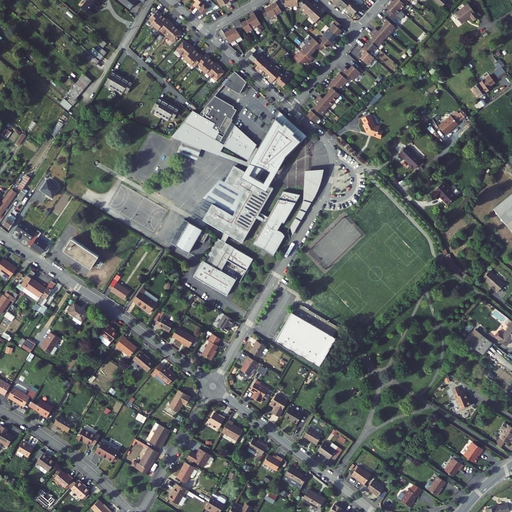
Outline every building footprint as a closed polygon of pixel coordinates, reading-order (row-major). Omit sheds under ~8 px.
[(98,9),(102,3),(98,0),(87,0),(89,1),(88,2),(97,9),(97,8),(98,9)] [(140,0),(145,2),(145,0),(120,0),(120,1),(132,9),(139,0),(140,0)] [(286,8),(294,8),(294,0),(287,0),(287,1),(284,1),(281,2),(285,9),(286,8)] [(302,8),(303,9),(309,2),(305,0),(294,0),(294,8),(302,8)] [(336,0),(333,3),(339,9),(342,5),(346,9),(347,8),(350,10),(349,11),(355,16),(363,8),(357,2),(356,3),(353,1),(354,1),(352,0),(336,0)] [(433,0),(443,8),(448,2),(445,0),(399,0),(398,0),(396,0),(387,10),(390,13),(388,16),(394,21),(406,7),(405,6),(409,3),(424,2),(424,0),(433,0)] [(207,1),(204,4),(202,2),(196,7),(204,14),(211,6),(207,1)] [(95,11),(97,9),(88,2),(82,9),(92,17),(96,11),(95,11)] [(278,4),(273,7),(279,17),(284,14),(282,11),(285,9),(281,2),(278,4)] [(312,19),(312,20),(316,24),(323,16),(319,12),(322,9),(316,3),(313,7),(309,2),(303,9),(301,11),(306,15),(307,14),(312,19)] [(266,10),(268,14),(265,16),(269,23),(279,17),(273,7),(266,10)] [(479,23),(472,8),(456,15),(461,26),(471,21),(474,26),(479,23)] [(161,14),(161,13),(158,10),(149,20),(152,23),(151,24),(155,27),(164,17),(161,14)] [(263,26),(255,13),(252,15),(254,19),(249,22),(254,32),(260,29),(259,28),(263,26)] [(167,20),(164,17),(155,27),(158,30),(159,29),(161,32),(171,21),(168,19),(167,20)] [(394,32),(396,29),(386,19),(384,22),(387,25),(380,33),(376,30),(371,36),(374,39),(372,42),(371,41),(366,46),(367,47),(362,53),(365,55),(361,60),(370,67),(373,63),(372,62),(375,59),(370,55),(373,53),(375,55),(383,46),(382,45),(387,40),(388,41),(395,33),(394,32)] [(174,24),(171,21),(161,32),(168,37),(176,28),(173,25),(174,24)] [(249,34),(254,32),(249,22),(243,25),(241,21),(238,23),(243,31),(246,29),(249,34)] [(299,55),(295,59),(304,67),(307,63),(310,66),(316,59),(313,56),(320,49),(323,52),(325,49),(327,50),(330,46),(333,49),(338,43),(335,40),(338,37),(339,37),(343,33),(341,31),(343,28),(337,22),(326,34),(327,35),(323,39),(322,39),(319,43),(315,39),(312,42),(311,41),(304,49),(305,50),(302,53),(300,55),(299,55)] [(240,34),(243,31),(238,23),(235,25),(237,29),(231,32),(237,42),(243,39),(240,34)] [(179,31),(176,28),(168,37),(174,43),(183,33),(180,30),(179,31)] [(232,45),(237,42),(231,32),(226,35),(224,32),(221,33),(226,42),(229,40),(232,45)] [(109,44),(102,39),(99,43),(105,48),(109,44)] [(189,43),(188,44),(185,40),(176,50),(182,56),(192,45),(189,43)] [(194,49),(195,48),(192,45),(182,56),(185,58),(185,59),(188,62),(197,52),(194,49)] [(108,53),(103,48),(99,52),(105,57),(108,53)] [(99,52),(96,49),(92,52),(102,61),(105,57),(99,52)] [(252,53),(246,60),(249,62),(251,60),(256,64),(263,55),(259,51),(255,55),(252,53)] [(201,54),(200,55),(197,52),(188,62),(191,65),(192,64),(195,67),(197,64),(204,57),(201,54)] [(209,57),(210,57),(207,54),(204,57),(197,64),(200,67),(203,70),(212,60),(209,57)] [(102,62),(94,55),(90,60),(98,66),(102,62)] [(267,59),(263,55),(256,64),(260,67),(257,70),(260,73),(269,62),(267,60),(267,59)] [(216,62),(215,63),(212,60),(203,70),(206,74),(207,73),(210,75),(219,65),(216,62)] [(272,64),(269,62),(260,73),(263,75),(266,72),(269,75),(277,67),(273,64),(272,64)] [(225,71),(221,68),(222,68),(219,65),(210,75),(216,81),(225,71)] [(352,65),(348,70),(345,67),(342,70),(348,76),(353,80),(355,77),(356,78),(360,73),(352,65)] [(281,71),(277,67),(269,75),(273,79),(270,82),(273,85),(277,81),(283,74),(280,72),(281,71)] [(507,75),(502,68),(494,74),(498,80),(507,75)] [(346,78),(348,76),(342,70),(335,77),(344,85),(348,80),(346,78)] [(240,94),(247,82),(235,71),(224,85),(240,94)] [(117,73),(117,74),(112,72),(105,84),(110,86),(109,88),(112,89),(112,88),(119,92),(119,93),(121,94),(122,93),(123,94),(124,91),(128,93),(132,85),(129,83),(130,81),(129,81),(129,80),(127,78),(126,80),(119,76),(120,74),(117,73)] [(83,79),(90,86),(94,81),(87,74),(83,79)] [(285,77),(283,74),(277,81),(280,83),(279,84),(285,89),(293,80),(287,75),(285,77)] [(340,90),(344,85),(335,77),(329,84),(329,85),(335,90),(337,87),(340,90)] [(486,94),(492,90),(491,88),(495,85),(490,78),(480,85),(486,94)] [(86,91),(90,86),(83,79),(78,85),(86,91)] [(78,85),(78,84),(74,89),(82,96),(86,91),(78,85)] [(340,95),(335,90),(329,85),(327,88),(330,91),(327,95),(335,102),(339,98),(338,97),(340,95)] [(479,97),(480,98),(486,94),(480,85),(471,91),(477,99),(479,97)] [(82,96),(74,89),(70,94),(74,97),(78,101),(82,96)] [(200,114),(193,110),(174,134),(186,138),(185,141),(191,144),(191,143),(192,144),(207,149),(208,147),(216,150),(220,142),(216,139),(219,132),(223,134),(224,135),(233,119),(232,119),(237,110),(234,108),(235,107),(215,95),(200,114)] [(331,106),(335,102),(327,95),(323,98),(320,95),(317,98),(328,108),(330,106),(331,106)] [(75,106),(79,102),(78,101),(74,97),(70,102),(74,106),(75,106)] [(373,106),(378,100),(374,97),(369,102),(373,106)] [(326,110),(328,108),(317,98),(315,101),(318,104),(314,108),(320,114),(322,115),(327,111),(326,110)] [(63,104),(70,111),(74,106),(70,102),(67,99),(63,104)] [(162,100),(161,101),(158,99),(153,107),(157,109),(155,112),(156,113),(155,114),(158,115),(158,114),(166,118),(165,119),(167,121),(168,120),(169,120),(170,117),(174,119),(178,111),(175,109),(176,108),(175,107),(176,106),(173,105),(173,106),(165,102),(166,101),(164,99),(163,100),(162,100)] [(474,106),(478,111),(482,108),(486,105),(483,101),(474,106)] [(318,116),(320,114),(314,108),(312,111),(312,110),(307,115),(316,123),(320,118),(318,116)] [(294,133),(303,140),(307,136),(280,111),(276,118),(293,134),(294,133)] [(371,115),(361,119),(364,125),(363,125),(367,134),(368,135),(369,133),(371,134),(371,135),(376,137),(376,138),(380,140),(383,133),(379,131),(380,128),(375,126),(371,115)] [(458,126),(463,121),(459,116),(458,115),(452,119),(458,126)] [(265,223),(253,244),(258,247),(274,256),(285,236),(284,233),(282,232),(280,231),(278,230),(280,226),(282,223),(284,223),(301,194),(283,191),(269,217),(260,212),(274,188),(259,179),(262,174),(265,169),(267,170),(271,170),(274,171),(276,169),(276,170),(303,140),(294,133),(293,134),(276,118),(258,148),(256,147),(257,145),(235,125),(224,146),(248,160),(249,159),(252,160),(254,161),(252,164),(248,174),(243,186),(236,182),(233,186),(244,192),(237,208),(233,215),(213,204),(203,220),(225,232),(221,240),(218,238),(205,261),(203,260),(194,276),(227,296),(236,280),(231,276),(221,271),(228,260),(247,271),(253,259),(225,242),(230,235),(243,242),(256,218),(265,223)] [(452,119),(451,118),(439,129),(446,137),(452,132),(453,131),(459,127),(458,126),(452,119)] [(26,140),(23,137),(15,148),(19,151),(26,140)] [(398,156),(408,167),(408,169),(410,171),(412,171),(413,171),(421,163),(406,149),(398,156)] [(445,169),(454,161),(448,156),(440,164),(445,169)] [(234,165),(225,182),(222,180),(205,199),(213,204),(233,215),(237,208),(244,192),(233,186),(236,182),(243,186),(248,174),(234,165)] [(19,190),(23,193),(31,180),(27,177),(19,190)] [(451,192),(452,191),(443,183),(432,195),(438,201),(440,198),(441,199),(441,198),(444,201),(443,201),(448,206),(456,198),(451,192)] [(44,197),(53,202),(58,193),(47,186),(45,188),(44,187),(39,195),(43,198),(44,197)] [(12,193),(0,211),(0,220),(1,221),(18,197),(12,193)] [(21,205),(27,196),(23,193),(17,202),(21,205)] [(511,196),(493,211),(511,234),(511,196)] [(11,217),(5,228),(12,233),(17,225),(15,223),(16,221),(11,217)] [(197,239),(204,243),(209,233),(184,219),(171,242),(189,253),(197,239)] [(31,239),(34,241),(35,240),(36,237),(20,227),(16,235),(28,242),(30,242),(31,239)] [(34,241),(29,249),(41,257),(47,249),(38,243),(41,238),(37,236),(36,237),(35,240),(34,241)] [(100,260),(73,242),(64,255),(91,273),(100,260)] [(3,259),(0,263),(0,268),(12,276),(18,267),(4,257),(3,259)] [(21,294),(22,293),(25,288),(31,280),(34,275),(30,272),(22,285),(20,284),(16,290),(21,294)] [(505,287),(490,272),(483,280),(491,288),(490,290),(494,293),(495,292),(498,294),(505,287)] [(23,277),(19,274),(12,284),(16,286),(23,277)] [(116,277),(108,289),(111,291),(110,293),(123,301),(128,294),(115,285),(119,279),(116,277)] [(34,283),(31,280),(25,288),(29,291),(34,283)] [(44,303),(52,291),(51,290),(55,284),(52,282),(45,290),(39,299),(36,303),(35,305),(45,312),(49,306),(44,303)] [(45,290),(34,283),(29,291),(25,288),(22,293),(36,303),(39,299),(45,290)] [(141,290),(132,303),(143,309),(141,311),(149,316),(158,302),(151,297),(145,293),(141,290)] [(6,298),(4,297),(0,302),(0,311),(4,313),(12,302),(14,304),(17,300),(8,294),(6,298)] [(296,313),(293,311),(278,339),(322,364),(338,337),(335,335),(341,326),(306,306),(302,303),(296,313)] [(89,314),(75,305),(69,314),(76,318),(74,322),(81,326),(89,314)] [(159,325),(158,326),(168,333),(174,323),(163,317),(165,313),(162,310),(160,313),(156,320),(155,322),(159,325)] [(8,311),(0,323),(0,328),(5,332),(16,316),(8,311)] [(232,322),(221,314),(213,327),(223,333),(227,326),(229,327),(232,322)] [(494,339),(506,349),(511,342),(511,343),(511,323),(511,324),(508,329),(509,330),(503,338),(498,334),(494,339)] [(102,342),(108,347),(117,335),(110,329),(112,327),(108,324),(101,335),(104,337),(101,341),(102,342)] [(193,340),(176,329),(171,338),(183,345),(182,346),(187,349),(193,340)] [(61,339),(53,333),(42,348),(54,357),(59,349),(56,347),(61,339)] [(215,346),(219,340),(211,334),(207,341),(208,342),(201,356),(210,361),(213,357),(211,355),(216,347),(215,346)] [(481,338),(476,334),(467,346),(472,349),(481,338)] [(29,351),(35,343),(27,337),(21,346),(29,351)] [(122,338),(115,347),(129,358),(136,349),(125,341),(126,340),(122,338)] [(492,346),(482,339),(481,338),(472,349),(473,350),(483,358),(492,346)] [(262,352),(263,349),(253,343),(251,347),(252,348),(249,355),(257,360),(259,357),(261,358),(263,358),(265,354),(262,352)] [(140,353),(131,363),(146,374),(153,366),(146,360),(148,359),(140,353)] [(244,364),(239,371),(248,377),(256,363),(246,357),(243,363),(244,364)] [(153,380),(156,376),(168,385),(175,377),(159,365),(149,377),(153,380)] [(258,373),(264,376),(267,369),(261,367),(258,373)] [(0,392),(5,396),(11,386),(0,379),(0,392)] [(261,382),(256,379),(251,388),(256,391),(252,397),(260,402),(268,389),(259,384),(261,382)] [(28,396),(14,388),(8,398),(24,407),(30,397),(28,396)] [(31,390),(28,396),(30,397),(33,399),(37,393),(31,390)] [(179,391),(169,409),(177,414),(183,405),(185,407),(191,398),(179,391)] [(464,397),(462,392),(454,396),(460,412),(470,408),(465,396),(464,397)] [(103,403),(104,399),(107,399),(108,395),(98,394),(97,402),(103,403)] [(273,407),(270,413),(278,417),(288,401),(275,394),(269,405),(273,407)] [(53,407),(41,400),(38,405),(32,401),(29,406),(41,413),(41,414),(47,418),(53,407)] [(290,408),(285,417),(297,424),(302,415),(290,408)] [(213,415),(208,424),(218,431),(225,419),(221,417),(220,418),(213,415)] [(73,424),(59,416),(54,424),(68,432),(73,424)] [(229,422),(223,434),(237,442),(242,433),(232,427),(233,425),(229,422)] [(156,423),(155,424),(169,432),(170,430),(156,423)] [(163,443),(169,432),(155,424),(153,428),(157,430),(150,442),(161,448),(164,444),(163,443)] [(7,433),(9,430),(2,426),(0,429),(0,441),(8,447),(14,437),(9,434),(7,433)] [(95,436),(83,428),(77,439),(82,442),(83,441),(90,445),(91,444),(94,446),(100,436),(96,434),(95,436)] [(511,449),(511,447),(511,431),(507,428),(504,434),(507,436),(503,443),(511,449)] [(307,444),(309,441),(318,446),(323,436),(311,429),(303,441),(307,444)] [(340,436),(337,440),(343,444),(346,440),(340,436)] [(119,450),(102,441),(95,452),(102,455),(102,454),(103,455),(102,456),(105,457),(106,457),(106,458),(112,462),(113,460),(115,461),(117,461),(118,459),(118,456),(116,455),(119,450)] [(252,441),(247,449),(261,457),(266,447),(263,445),(262,446),(252,441)] [(30,445),(30,446),(23,442),(18,451),(28,457),(34,448),(30,445)] [(319,451),(331,459),(336,450),(324,442),(319,451)] [(479,456),(483,450),(473,442),(469,447),(469,449),(464,455),(475,463),(478,458),(476,457),(478,455),(479,456)] [(150,470),(160,453),(150,448),(141,464),(138,463),(135,468),(147,474),(150,470)] [(204,467),(211,455),(200,449),(198,452),(198,454),(197,456),(191,452),(187,459),(193,462),(194,461),(204,467)] [(48,457),(49,456),(44,453),(37,463),(42,466),(40,468),(41,471),(45,474),(46,474),(55,462),(48,457)] [(269,453),(263,463),(276,471),(284,458),(277,454),(276,457),(269,453)] [(452,460),(446,470),(455,476),(459,469),(461,470),(463,467),(452,460)] [(186,483),(195,468),(185,462),(183,466),(184,467),(177,478),(186,483)] [(362,483),(365,485),(372,475),(359,466),(353,475),(363,481),(362,483)] [(290,468),(285,477),(302,488),(307,480),(303,478),(304,476),(290,468)] [(62,471),(54,479),(65,488),(73,478),(68,474),(67,475),(62,471)] [(439,490),(445,481),(437,475),(428,489),(437,495),(440,490),(439,490)] [(84,486),(84,485),(79,480),(71,489),(83,499),(90,491),(84,486)] [(372,492),(380,497),(385,489),(374,481),(368,490),(372,493),(372,492)] [(187,495),(189,491),(178,484),(176,488),(175,487),(173,491),(174,492),(169,499),(178,504),(185,493),(187,495)] [(410,490),(408,489),(400,501),(411,508),(415,502),(413,501),(417,495),(419,496),(423,490),(415,485),(410,490)] [(309,491),(303,501),(319,511),(326,499),(320,496),(319,497),(309,491)] [(264,500),(273,504),(276,497),(267,493),(264,500)] [(38,499),(49,508),(55,500),(51,497),(48,501),(41,496),(38,499)] [(217,500),(217,499),(212,496),(205,509),(210,511),(211,511),(212,510),(214,511),(220,511),(225,505),(217,500)] [(109,509),(108,509),(99,500),(91,508),(95,511),(111,511),(112,511),(109,509)]
